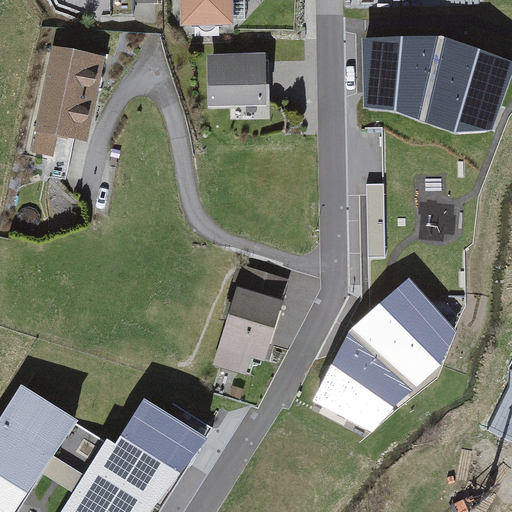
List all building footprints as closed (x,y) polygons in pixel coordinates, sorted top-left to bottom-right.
[(185,0),(186,32),(241,32),(240,0),(185,0)] [(364,43),(366,109),(454,133),(490,131),(511,69),(511,66),(440,40),(364,43)] [(108,64),(58,54),(36,165),(67,171),(72,148),(90,151),(108,64)] [(275,61),(212,63),(214,114),(277,112),(275,61)] [(369,189),(371,246),(385,245),(383,188),(369,189)] [(294,293),(251,278),(218,376),(260,391),(294,293)] [(351,333),(316,400),(372,429),(439,366),(453,334),(408,283),(351,333)] [(0,442),(0,511),(51,511),(106,413),(36,376),(0,442)] [(91,511),(181,511),(225,433),(155,395),(91,511)] [(511,511),(511,470),(477,453),(454,500),(478,510),(476,511),(511,511)]
